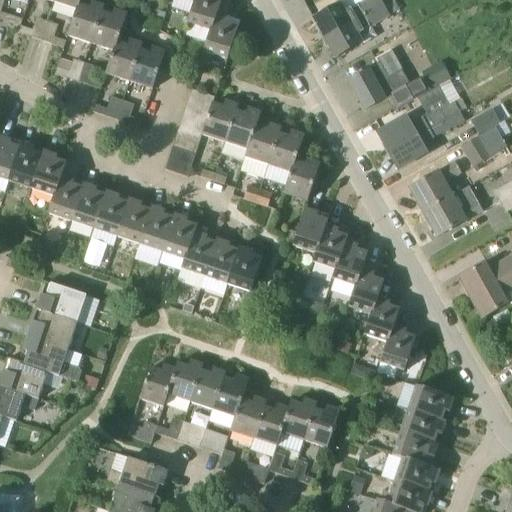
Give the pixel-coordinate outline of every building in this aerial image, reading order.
[(79,6),(79,7),(81,0),(55,0),(54,4),(77,11),(79,6)] [(195,0),(194,3),(195,4),(187,25),(210,32),(211,33),(217,16),(222,0),(195,0)] [(394,0),(383,7),(379,0),(369,0),(345,14),(339,5),(313,20),(324,40),(395,1),(394,0)] [(357,35),(389,17),(400,11),(395,1),(324,40),(336,60),(362,45),(357,35)] [(89,10),(79,7),(79,6),(77,11),(68,38),(91,45),(101,15),(102,15),(103,14),(102,14),(104,8),(92,3),(89,10)] [(114,53),(118,45),(127,15),(114,11),(112,17),(103,14),(102,15),(101,15),(91,45),(113,53),(114,53)] [(23,20),(1,13),(0,13),(0,14),(0,20),(20,27),(23,20)] [(240,24),(217,16),(211,33),(210,32),(203,53),(227,61),(240,24)] [(41,42),(48,23),(37,19),(32,31),(22,27),(23,20),(20,27),(20,28),(18,34),(41,42)] [(58,27),(48,23),(41,42),(64,49),(66,42),(54,37),(58,27)] [(139,52),(140,52),(142,46),(130,41),(127,48),(118,45),(114,53),(113,53),(106,75),(129,83),(139,52)] [(139,52),(129,83),(153,91),(165,53),(152,49),(150,56),(140,52),(139,52)] [(365,112),(391,97),(398,110),(429,93),(421,79),(409,85),(402,72),(390,52),(375,60),(377,65),(347,81),(365,112)] [(73,61),(72,63),(60,60),(55,76),(78,83),(84,64),(73,61)] [(431,90),(450,80),(440,63),(421,74),(431,90)] [(101,91),(103,85),(91,81),(95,68),(84,64),(78,83),(101,91)] [(427,117),(410,127),(405,119),(377,134),(387,152),(459,112),(460,114),(466,110),(461,100),(454,103),(449,95),(444,97),(439,88),(418,100),(427,117)] [(212,105),(215,99),(192,91),(188,103),(210,110),(212,105)] [(116,121),(123,102),(111,99),(107,111),(95,107),(93,113),(116,121)] [(142,122),(130,118),(134,106),(123,102),(116,121),(140,129),(142,122)] [(235,113),(236,113),(238,107),(225,102),(223,109),(212,105),(210,110),(207,122),(203,133),(202,136),(225,144),(235,113)] [(207,122),(210,110),(188,103),(184,114),(207,122)] [(248,152),(257,128),(261,114),(248,110),(246,116),(236,113),(235,113),(225,144),(247,151),(248,152)] [(492,111),(472,123),(480,137),(501,125),(492,111)] [(459,112),(387,152),(398,171),(426,155),(421,146),(450,129),(464,122),(460,114),(459,112)] [(203,133),(207,122),(184,114),(180,126),(203,133)] [(245,159),(268,167),(279,136),(281,129),(268,125),(266,131),(257,128),(248,152),(247,151),(245,159)] [(202,136),(203,133),(180,126),(177,137),(199,144),(202,136)] [(495,129),(480,138),(492,158),(507,149),(495,129)] [(294,164),(295,164),(304,137),(291,133),(289,139),(279,136),(268,167),(290,174),(291,174),(294,164)] [(195,156),(199,144),(177,137),(173,148),(195,156)] [(0,179),(8,183),(21,146),(0,138),(0,179)] [(473,169),(492,158),(480,138),(461,149),(473,169)] [(8,183),(32,191),(43,158),(34,155),(35,150),(21,146),(8,183)] [(192,167),(195,156),(173,148),(169,160),(192,167)] [(60,178),(62,178),(66,166),(55,162),(57,157),(45,153),(43,158),(32,191),(54,198),(60,178)] [(188,179),(192,167),(169,160),(165,171),(188,179)] [(283,195),(307,203),(320,165),(307,161),(305,167),(295,164),(294,164),(291,174),(290,174),(283,195)] [(422,214),(451,197),(444,184),(461,175),(455,164),(438,174),(438,173),(409,190),(422,214)] [(212,182),(215,175),(203,171),(201,178),(212,182)] [(215,175),(212,182),(224,186),(227,179),(215,175)] [(48,215),(71,223),(82,190),(72,187),(74,182),(62,178),(60,178),(54,198),(48,215)] [(511,210),(511,184),(494,194),(506,214),(511,210)] [(95,194),(96,190),(83,185),(82,190),(71,223),(93,230),(104,198),(95,194)] [(256,205),(260,192),(248,188),(244,201),(256,205)] [(256,205),(267,209),(272,196),(260,192),(256,205)] [(93,230),(116,238),(127,205),(118,202),(119,197),(106,193),(104,198),(93,230)] [(451,197),(422,214),(436,240),(466,223),(466,222),(482,213),(477,203),(460,212),(451,197)] [(140,210),(142,205),(129,201),(127,205),(116,238),(139,246),(150,213),(140,210)] [(139,246),(162,253),(173,221),(163,217),(165,213),(152,208),(150,213),(139,246)] [(305,210),(297,234),(295,241),(293,247),(315,255),(316,255),(326,227),(329,218),(305,210)] [(174,216),(173,221),(162,253),(184,261),(185,261),(194,233),(195,234),(197,229),(186,225),(188,220),(174,216)] [(313,264),(335,271),(336,272),(345,243),(346,243),(347,239),(337,236),(338,231),(326,227),(316,255),(315,255),(313,264)] [(295,241),(297,234),(285,230),(283,237),(295,241)] [(181,271),(204,278),(215,246),(206,242),(207,238),(195,234),(194,233),(185,261),(184,261),(181,271)] [(35,253),(39,243),(25,238),(22,248),(26,250),(25,253),(30,254),(31,251),(35,253)] [(228,250),(230,245),(217,241),(215,246),(204,278),(227,286),(238,253),(228,250)] [(336,272),(335,271),(332,280),(355,288),(361,271),(362,272),(367,255),(356,252),(358,247),(346,243),(345,243),(336,272)] [(227,286),(250,294),(251,294),(262,261),(251,258),(253,253),(239,249),(238,253),(227,286)] [(481,320),(511,303),(506,295),(511,291),(511,257),(492,269),(488,263),(459,280),(481,320)] [(374,276),(362,272),(361,271),(355,288),(348,308),(371,316),(377,299),(378,300),(383,284),(372,280),(374,276)] [(47,298),(42,297),(37,311),(77,325),(86,298),(51,285),(47,298)] [(390,304),(378,300),(377,299),(371,316),(364,336),(387,344),(394,328),(399,312),(388,308),(390,304)] [(320,315),(322,306),(310,302),(307,311),(320,315)] [(77,325),(37,311),(41,313),(37,325),(33,323),(28,338),(68,351),(77,325)] [(387,344),(380,365),(404,373),(415,340),(404,336),(406,332),(394,328),(387,344)] [(64,364),(68,351),(28,338),(23,352),(28,353),(24,365),(19,364),(19,365),(49,375),(48,376),(61,380),(62,379),(78,384),(82,374),(78,370),(64,364)] [(351,345),(348,354),(357,357),(359,347),(351,345)] [(96,359),(104,362),(108,351),(99,348),(96,359)] [(58,391),(61,380),(48,376),(49,375),(19,365),(19,364),(12,361),(8,374),(3,373),(0,382),(0,388),(26,397),(26,398),(38,402),(44,386),(58,391)] [(201,372),(201,373),(203,366),(190,362),(188,368),(177,365),(175,370),(176,371),(167,396),(168,396),(190,404),(201,372)] [(176,371),(175,370),(164,367),(161,373),(150,369),(140,400),(164,409),(168,396),(167,396),(176,371)] [(222,380),(224,380),(226,374),(213,370),(211,376),(201,373),(201,372),(190,404),(213,411),(222,380)] [(241,401),(242,401),(249,382),(236,377),(234,384),(224,380),(222,380),(213,411),(235,419),(241,401)] [(35,412),(38,402),(26,398),(26,397),(0,388),(0,417),(4,418),(3,419),(16,424),(16,423),(22,408),(35,412)] [(453,401),(416,388),(408,411),(445,424),(445,423),(441,422),(444,412),(449,414),(453,401)] [(263,408),(265,409),(267,402),(254,398),(252,404),(242,401),(241,401),(235,419),(230,432),(253,440),(263,408)] [(313,410),(315,411),(317,404),(304,400),(302,407),(291,403),(289,409),(289,410),(280,434),(282,435),(303,442),(313,410)] [(289,410),(289,409),(289,410),(277,406),(275,412),(265,409),(263,408),(253,440),(277,448),(282,435),(280,434),(289,410)] [(303,442),(327,450),(340,412),(327,408),(325,414),(315,411),(313,410),(303,442)] [(408,411),(400,434),(437,447),(438,446),(433,444),(436,435),(441,436),(445,424),(408,411)] [(0,417),(0,431),(12,435),(16,424),(3,419),(4,418),(0,417)] [(177,442),(184,423),(172,419),(168,432),(157,428),(155,434),(177,442)] [(200,450),(206,431),(184,423),(177,442),(200,450)] [(151,445),(155,434),(157,428),(145,424),(143,430),(131,426),(127,437),(151,445)] [(227,444),(215,440),(217,434),(206,431),(200,450),(222,457),(224,451),(227,444)] [(433,459),(437,447),(400,434),(392,457),(401,460),(430,469),(425,467),(429,458),(433,459)] [(240,478),(243,471),(231,467),(235,454),(224,451),(222,457),(218,470),(240,478)] [(291,480),(293,473),(281,469),(286,456),(275,452),(269,470),(268,473),(291,480)] [(158,486),(163,488),(168,473),(128,459),(122,476),(110,472),(107,483),(118,487),(119,486),(154,498),(158,486)] [(317,481),(303,476),(308,463),(298,460),(293,473),(291,480),(314,488),(317,481)] [(402,461),(394,483),(432,496),(432,495),(427,493),(430,484),(435,485),(440,472),(430,469),(401,460),(402,461)] [(268,473),(269,470),(246,463),(243,471),(240,478),(264,486),(268,473)] [(354,477),(349,493),(359,496),(364,481),(354,477)] [(427,508),(432,496),(394,483),(387,505),(406,511),(420,511),(423,506),(427,508)] [(109,511),(152,511),(150,511),(154,498),(119,486),(118,487),(109,511)] [(406,511),(387,505),(377,502),(373,511),(406,511)]
